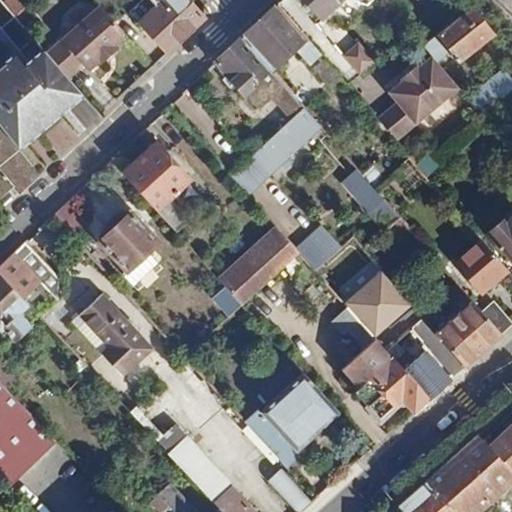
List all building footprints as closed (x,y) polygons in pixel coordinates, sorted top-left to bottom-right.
[(4,0),(3,2),(14,14),(30,0),(4,0)] [(202,18),(184,0),(163,0),(155,8),(138,23),(164,53),(202,18)] [(147,0),(155,8),(163,0),(147,0)] [(298,0),(316,18),(336,0),(352,0),(355,2),(364,3),(367,0),(298,0)] [(400,0),(382,0),(397,18),(408,9),(400,0)] [(275,3),(240,36),(269,70),(292,50),(305,64),(318,53),(275,3)] [(96,4),(44,49),(67,76),(80,64),(84,69),(96,59),(98,61),(114,48),(112,45),(124,35),(96,4)] [(468,7),(421,47),(429,56),(433,60),(446,48),(455,59),(489,31),(468,7)] [(240,36),(213,62),(243,94),(269,70),(240,36)] [(356,75),(371,63),(354,43),(339,56),(356,75)] [(79,90),(67,76),(44,49),(41,46),(33,52),(21,62),(11,49),(0,57),(0,61),(4,66),(0,68),(0,129),(14,146),(72,96),(79,90)] [(433,60),(429,56),(416,68),(414,66),(398,79),(400,81),(386,92),(413,124),(456,88),(433,60)] [(478,84),(463,97),(476,111),(478,114),(511,87),(511,82),(503,72),(482,89),(478,84)] [(308,107),(234,172),(251,190),(324,125),(308,107)] [(37,173),(14,146),(0,129),(0,194),(10,185),(16,193),(37,173)] [(155,143),(121,174),(172,230),(187,216),(168,195),(187,178),(155,143)] [(360,167),(343,180),(381,228),(397,215),(360,167)] [(65,202),(52,215),(72,236),(85,224),(65,202)] [(511,211),(487,233),(511,261),(511,211)] [(127,213),(97,241),(124,270),(154,243),(127,213)] [(304,245),(325,263),(343,243),(322,224),(304,245)] [(277,230),(219,282),(239,304),(297,253),(277,230)] [(505,269),(480,239),(464,253),(461,249),(451,258),(479,291),(505,269)] [(23,242),(10,255),(39,286),(42,284),(56,300),(56,278),(23,242)] [(10,255),(0,263),(0,329),(2,328),(13,340),(30,324),(21,315),(30,307),(24,301),(39,286),(10,255)] [(413,309),(394,288),(381,300),(400,321),(413,309)] [(100,294),(79,313),(113,350),(101,361),(121,383),(154,352),(100,294)] [(463,365),(498,334),(478,312),(469,301),(433,332),(463,365)] [(491,301),(478,312),(498,334),(510,323),(491,301)] [(412,411),(428,398),(391,358),(384,350),(356,318),(344,329),(361,348),(340,367),(357,387),(353,391),(365,407),(368,404),(378,418),(401,398),(412,411)] [(403,347),(391,358),(428,398),(448,379),(424,351),(413,360),(403,347)] [(254,406),(241,418),(286,466),(299,454),(296,450),(337,412),(300,370),(258,410),(254,406)] [(0,476),(8,485),(54,440),(0,384),(0,476)] [(172,447),(189,432),(180,422),(163,437),(172,447)] [(511,424),(487,447),(511,474),(511,424)] [(476,435),(448,459),(489,501),(511,478),(511,474),(487,447),(476,435)] [(448,459),(423,482),(449,511),(475,511),(489,501),(448,459)] [(297,511),(299,511),(312,501),(283,468),(269,480),(297,511)] [(252,511),(216,473),(200,488),(222,511),(252,511)] [(395,507),(399,511),(449,511),(423,482),(395,507)]
